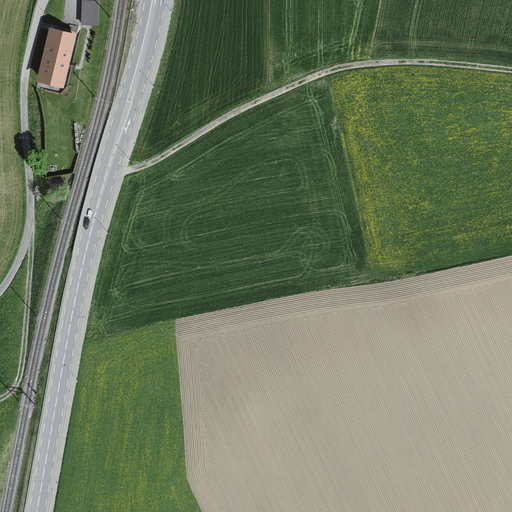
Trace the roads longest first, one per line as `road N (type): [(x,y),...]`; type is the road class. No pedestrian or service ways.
road 1 (secondary): [(153,0),(77,285),(36,511)]
road 2 (track): [(511,70),(399,61),(343,66),(238,110),(141,166),(107,171)]
road 3 (unclassified): [(44,0),(24,78),(30,214),(0,291)]
road 4 (track): [(30,214),(24,351),(18,381),(0,398)]
